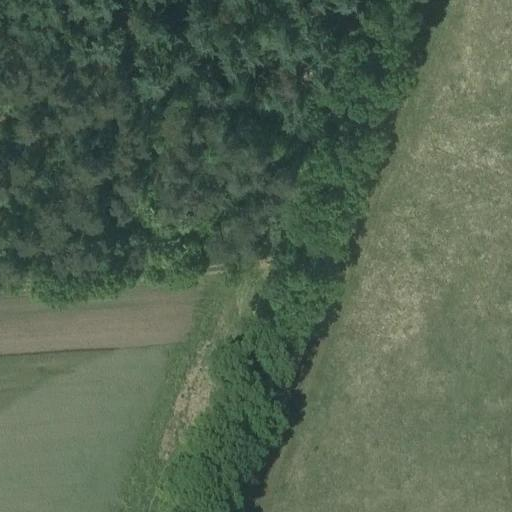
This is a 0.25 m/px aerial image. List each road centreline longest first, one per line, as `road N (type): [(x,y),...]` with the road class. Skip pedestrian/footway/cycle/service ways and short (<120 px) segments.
road 1 (track): [(420,0),(242,511)]
road 2 (track): [(4,0),(308,132)]
road 3 (track): [(0,291),(278,267),(325,275)]
